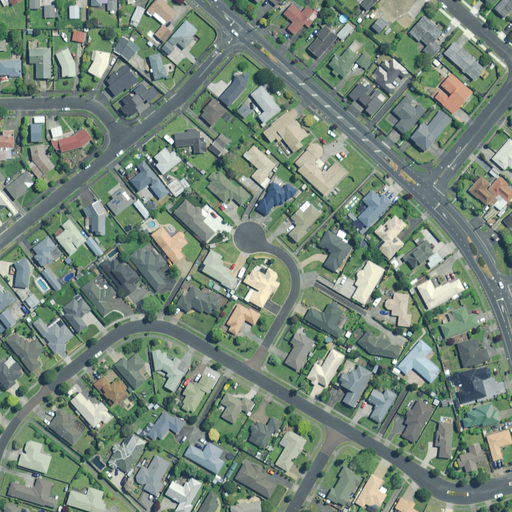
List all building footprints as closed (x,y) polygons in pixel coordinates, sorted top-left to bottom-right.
[(29,0),(30,9),(40,9),(40,0),(29,0)] [(166,0),(156,0),(146,12),(151,16),(152,15),(164,24),(166,21),(168,23),(176,13),(166,4),(167,3),(165,1),(166,0)] [(366,0),(361,5),(368,11),(377,0),(366,0)] [(385,0),(380,6),(381,7),(379,10),(388,18),(390,15),(406,29),(416,19),(409,13),(411,12),(397,0),(385,0)] [(486,4),(481,0),(479,0),(474,7),(480,12),(486,4)] [(511,0),(510,1),(508,0),(502,0),(494,9),(505,18),(511,10),(511,19),(511,20),(511,0)] [(111,10),(110,13),(114,14),(114,11),(117,11),(117,2),(108,1),(108,10),(111,10)] [(291,6),(284,13),(284,14),(293,23),(288,29),(295,35),(304,24),(308,28),(323,11),(319,7),(316,10),(310,4),(302,14),(292,5),(291,6)] [(55,6),(44,6),(45,18),(55,18),(55,6)] [(79,6),(70,6),(70,18),(79,19),(79,6)] [(138,6),(131,22),(134,24),(133,26),(136,28),(145,10),(138,6)] [(444,30),(427,15),(410,34),(419,42),(421,40),(428,46),(423,51),(431,58),(441,48),(434,41),(444,30)] [(388,24),(380,17),(372,27),(379,33),(388,24)] [(197,31),(186,21),(162,49),(169,55),(175,48),(174,47),(178,43),(185,50),(194,39),(192,37),(197,31)] [(349,33),(351,34),(353,31),(352,30),(353,28),(347,23),(337,35),(343,40),(349,33)] [(172,33),(163,25),(159,30),(155,27),(147,35),(154,41),(157,37),(163,42),(172,33)] [(337,38),(325,27),(317,36),(319,38),(309,49),(319,59),(337,38)] [(85,32),(74,30),(72,41),(83,42),(85,32)] [(139,47),(123,37),(113,51),(129,61),(139,47)] [(461,49),(454,43),(444,54),(474,81),(485,68),(462,48),(461,49)] [(359,57),(348,48),(338,61),(334,58),(328,65),(334,70),(332,72),(337,76),(339,74),(344,78),(350,71),(348,69),(359,57)] [(51,78),(50,49),(30,50),(30,64),(36,63),(37,79),(51,78)] [(62,67),(63,77),(75,76),(74,61),(68,49),(57,54),(62,67)] [(110,54),(96,51),(94,61),(88,72),(100,78),(108,64),(110,54)] [(371,58),(365,53),(357,62),(367,71),(372,65),(368,61),(371,58)] [(163,68),(159,55),(149,58),(155,80),(167,77),(164,68),(163,68)] [(0,76),(1,77),(1,84),(9,84),(9,77),(22,77),(22,61),(0,60),(0,76)] [(115,64),(110,73),(117,77),(118,76),(122,78),(126,70),(115,64)] [(452,74),(440,88),(443,91),(445,89),(451,95),(448,98),(440,91),(435,98),(453,114),(473,93),(452,74)] [(244,89),(248,76),(238,75),(234,82),(220,99),(229,107),(242,92),(244,89)] [(122,79),(117,91),(125,94),(135,105),(145,96),(144,95),(143,93),(141,91),(140,90),(139,88),(137,87),(136,86),(134,85),(133,84),(131,83),(129,82),(127,81),(125,80),(124,80),(122,79)] [(393,105),(390,103),(398,93),(390,87),(387,92),(373,80),(360,94),(382,112),(383,111),(386,113),(393,105)] [(415,83),(410,89),(414,92),(419,87),(415,83)] [(281,110),(262,86),(251,94),(265,112),(258,117),(264,124),(281,110)] [(413,100),(407,95),(393,112),(402,120),(395,127),(404,136),(426,112),(419,105),(415,110),(409,104),(413,100)] [(226,111),(214,99),(204,110),(205,112),(201,116),(212,126),(226,111)] [(252,111),(244,104),(237,111),(245,118),(252,111)] [(298,114),(293,109),(288,113),(287,112),(263,133),(271,143),(276,139),(279,142),(282,139),(294,153),(303,146),(300,142),(308,135),(293,118),(298,114)] [(452,119),(441,110),(427,127),(423,124),(411,139),(416,143),(415,144),(426,152),(452,119)] [(42,125),(31,125),(32,142),(42,142),(42,125)] [(63,136),(61,127),(51,129),(53,138),(63,136)] [(195,153),(207,152),(205,143),(200,143),(199,133),(194,130),(187,131),(187,132),(175,134),(176,147),(194,145),(195,153)] [(14,131),(3,131),(3,136),(0,136),(0,160),(11,160),(11,149),(14,149),(14,131)] [(81,148),(91,140),(87,133),(53,142),(55,150),(61,151),(61,153),(81,148)] [(167,133),(163,136),(171,145),(175,141),(167,133)] [(216,141),(224,148),(231,141),(222,133),(216,141)] [(511,141),(510,139),(492,159),(504,170),(508,166),(511,169),(511,141)] [(45,155),(44,145),(30,147),(33,160),(36,164),(31,169),(39,179),(55,167),(45,155)] [(336,162),(324,175),(319,170),(325,164),(319,158),(322,155),(322,154),(322,153),(322,152),(322,151),(322,149),(321,148),(321,147),(320,147),(319,146),(318,145),(317,145),(315,145),(314,145),(313,145),(312,146),(299,159),(301,160),(297,165),(300,168),(298,171),(325,196),(347,172),(336,162)] [(275,165),(254,146),(244,156),(258,169),(251,176),(264,188),(271,181),(266,176),(275,165)] [(171,154),(166,148),(154,157),(159,163),(156,165),(163,175),(181,161),(174,151),(171,154)] [(150,183),(152,185),(159,180),(144,161),(137,166),(142,172),(131,181),(139,192),(150,183)] [(493,168),(489,172),(496,178),(500,174),(493,168)] [(219,171),(217,174),(214,172),(208,178),(212,182),(208,187),(225,203),(231,196),(241,206),(251,196),(241,186),(238,189),(219,171)] [(35,182),(27,172),(6,189),(16,200),(26,192),(25,191),(35,182)] [(509,184),(499,177),(496,181),(492,178),(488,183),(481,177),(469,191),(487,206),(489,204),(492,208),(494,205),(501,211),(511,197),(511,190),(507,186),(509,184)] [(190,186),(184,179),(179,182),(177,179),(167,186),(176,197),(190,186)] [(275,204),(277,205),(279,202),(282,204),(286,199),(288,200),(291,196),(293,197),(297,191),(287,184),(284,190),(273,182),(268,190),(270,191),(257,209),(266,216),(275,204)] [(308,187),(303,182),(299,187),(304,191),(308,187)] [(134,202),(123,188),(112,196),(114,199),(106,205),(116,217),(134,202)] [(379,198),(372,191),(363,200),(369,207),(358,218),(368,227),(393,202),(384,193),(379,198)] [(151,215),(139,200),(134,204),(146,219),(151,215)] [(206,244),(221,228),(200,208),(194,207),(187,200),(174,213),(206,244)] [(105,215),(98,201),(83,209),(87,217),(90,216),(92,218),(92,232),(96,232),(96,235),(105,235),(105,215)] [(307,201),(291,218),(296,222),(295,224),(297,226),(289,235),(297,243),(307,232),(305,231),(321,214),(307,201)] [(511,213),(503,222),(511,232),(511,213)] [(407,226),(396,215),(391,220),(390,219),(383,226),(382,225),(375,232),(385,242),(379,249),(390,260),(404,244),(396,237),(407,226)] [(86,241),(70,220),(62,225),(66,230),(56,238),(70,256),(77,251),(76,249),(86,241)] [(151,235),(143,224),(140,226),(148,237),(151,235)] [(369,230),(365,226),(359,232),(363,236),(369,230)] [(162,227),(152,236),(174,264),(184,257),(179,250),(187,244),(183,238),(184,238),(184,237),(184,236),(184,235),(183,234),(183,233),(182,233),(181,232),(180,232),(179,232),(179,233),(171,238),(162,227)] [(324,266),(335,272),(351,245),(328,230),(319,245),(325,249),(326,247),(329,249),(328,251),(332,254),(324,266)] [(57,247),(48,237),(33,249),(38,255),(34,257),(42,267),(47,263),(48,265),(54,260),(49,253),(57,247)] [(100,242),(96,237),(93,239),(92,238),(83,245),(88,250),(91,248),(97,256),(103,252),(97,245),(100,242)] [(426,240),(403,258),(406,262),(408,261),(414,270),(434,255),(429,248),(431,247),(426,240)] [(125,268),(118,258),(121,255),(116,248),(112,251),(105,257),(107,260),(101,265),(126,297),(136,289),(132,284),(140,278),(129,265),(125,268)] [(145,255),(141,249),(130,257),(157,293),(166,286),(156,272),(167,263),(160,254),(156,257),(151,250),(145,255)] [(222,257),(211,250),(203,264),(206,265),(202,271),(222,282),(221,284),(235,291),(241,281),(229,274),(231,271),(218,264),(222,257)] [(27,258),(15,263),(17,270),(16,287),(29,288),(31,267),(27,258)] [(363,272),(362,272),(361,272),(360,272),(360,273),(359,273),(359,274),(358,275),(358,276),(358,277),(358,278),(359,279),(355,285),(359,287),(352,298),(364,305),(384,270),(369,261),(363,272)] [(62,287),(47,268),(42,273),(57,292),(62,287)] [(244,282),(256,289),(254,291),(251,289),(244,300),(249,303),(250,301),(262,308),(274,289),(276,290),(280,284),(275,281),(279,275),(269,269),(265,276),(258,272),(258,273),(252,270),(249,276),(248,275),(244,282)] [(465,290),(459,279),(450,284),(449,282),(436,290),(430,280),(417,287),(429,309),(452,297),(454,300),(458,298),(456,294),(465,290)] [(101,291),(92,280),(81,289),(104,317),(113,310),(106,302),(117,294),(112,287),(106,291),(104,288),(101,291)] [(217,301),(193,287),(187,297),(183,295),(177,306),(189,313),(192,307),(203,313),(204,311),(210,314),(212,310),(213,310),(214,310),(215,310),(216,310),(217,310),(218,309),(219,308),(219,307),(219,306),(219,305),(219,304),(219,303),(218,303),(218,302),(217,301)] [(26,296),(21,290),(18,293),(23,299),(26,296)] [(3,295),(0,291),(0,312),(14,301),(7,292),(3,295)] [(40,302),(33,293),(25,300),(32,308),(40,302)] [(386,302),(385,307),(387,309),(392,310),(392,315),(399,316),(398,326),(410,327),(411,315),(407,314),(409,295),(394,294),(394,300),(388,300),(386,302)] [(53,299),(49,302),(55,308),(58,306),(53,299)] [(78,304),(75,300),(64,309),(68,314),(65,316),(80,335),(88,328),(81,319),(91,311),(83,300),(78,304)] [(344,331),(342,330),(350,316),(336,308),(337,306),(331,302),(323,315),(311,308),(305,319),(339,339),(344,331)] [(249,311),(239,305),(227,324),(231,327),(229,331),(236,335),(245,320),(254,325),(260,315),(250,309),(249,311)] [(469,316),(465,306),(452,312),(456,320),(441,326),(446,339),(478,326),(474,315),(469,316)] [(11,313),(8,309),(0,315),(0,318),(8,328),(16,322),(9,315),(11,313)] [(27,318),(26,317),(24,319),(28,324),(33,320),(29,316),(27,318)] [(63,345),(74,337),(64,325),(60,328),(57,323),(49,329),(40,318),(33,324),(49,344),(48,345),(55,354),(65,347),(63,345)] [(349,339),(352,333),(348,330),(344,336),(349,339)] [(315,342),(297,332),(291,343),(295,346),(285,363),(298,371),(315,342)] [(398,359),(400,347),(381,344),(367,332),(357,343),(370,354),(398,359)] [(20,339),(16,334),(7,342),(32,373),(41,366),(35,358),(45,350),(37,339),(29,346),(22,337),(20,339)] [(479,351),(476,339),(457,344),(463,368),(490,361),(486,349),(479,351)] [(432,350),(421,341),(398,367),(407,375),(413,368),(431,383),(437,376),(435,374),(440,369),(426,357),(432,350)] [(315,364),(307,378),(312,381),(311,383),(316,386),(318,382),(327,387),(345,357),(332,349),(322,368),(315,364)] [(161,354),(159,351),(152,352),(155,370),(162,370),(168,373),(167,376),(169,378),(164,387),(174,392),(184,374),(176,369),(181,361),(174,357),(171,361),(167,359),(166,353),(161,354)] [(145,365),(136,355),(127,362),(124,358),(115,366),(136,390),(146,381),(137,371),(145,365)] [(2,365),(0,362),(0,380),(8,391),(17,384),(14,381),(23,375),(19,371),(22,369),(16,362),(8,368),(4,363),(2,365)] [(343,372),(339,381),(342,383),(341,386),(349,390),(343,402),(354,407),(372,373),(359,366),(356,372),(352,370),(349,375),(343,372)] [(402,373),(395,368),(392,372),(399,377),(402,373)] [(492,378),(489,368),(463,374),(468,391),(465,391),(468,402),(486,397),(482,380),(492,378)] [(188,396),(181,407),(189,412),(190,409),(194,412),(205,392),(208,394),(215,381),(203,374),(197,385),(190,382),(183,394),(188,396)] [(127,389),(120,380),(115,384),(114,383),(111,385),(104,377),(94,385),(103,396),(107,400),(112,406),(127,394),(124,391),(127,389)] [(396,395),(386,390),(383,395),(374,390),(368,401),(377,406),(370,418),(380,424),(396,395)] [(87,401),(80,393),(69,403),(92,429),(102,420),(105,423),(111,417),(106,412),(108,410),(102,403),(100,405),(99,405),(98,405),(97,405),(97,404),(96,404),(95,404),(94,404),(93,404),(89,400),(87,401)] [(241,401),(227,393),(221,404),(227,407),(222,417),(234,424),(242,410),(249,413),(254,403),(243,398),(241,401)] [(433,409),(418,400),(412,412),(405,408),(402,415),(407,418),(405,423),(409,425),(402,437),(414,443),(433,409)] [(455,409),(465,406),(463,401),(458,402),(457,400),(453,401),(455,409)] [(494,411),(492,404),(475,408),(476,410),(467,413),(469,418),(463,420),(465,428),(482,424),(483,427),(500,422),(497,410),(494,411)] [(71,417),(62,410),(61,410),(60,410),(59,411),(58,412),(57,413),(57,414),(56,415),(56,416),(56,417),(49,427),(74,446),(83,434),(73,427),(75,424),(73,423),(76,419),(72,416),(71,417)] [(184,425),(164,411),(147,435),(155,440),(157,436),(162,440),(169,428),(178,434),(184,425)] [(258,426),(257,426),(256,425),(255,425),(254,425),(253,426),(252,426),(251,427),(251,428),(251,429),(251,430),(251,431),(251,432),(252,432),(252,433),(253,433),(253,434),(249,441),(264,449),(274,431),(277,433),(283,423),(273,417),(267,427),(259,423),(258,426)] [(453,424),(438,423),(436,447),(440,447),(440,458),(451,459),(453,424)] [(293,463),(291,461),(292,459),(293,460),(294,458),(295,459),(306,441),(287,430),(282,439),(289,443),(275,465),(287,472),(293,463)] [(511,443),(511,442),(509,431),(487,437),(493,461),(503,459),(500,447),(511,443)] [(117,467),(127,473),(145,443),(132,435),(125,447),(120,444),(119,444),(118,444),(117,444),(116,444),(115,445),(114,446),(113,447),(113,448),(113,449),(112,450),(112,451),(113,451),(113,452),(114,453),(114,454),(109,462),(109,463),(109,464),(110,465),(110,466),(111,467),(112,467),(113,468),(114,468),(115,468),(116,468),(116,467),(117,467)] [(42,445),(31,441),(30,442),(29,442),(29,443),(28,443),(27,444),(27,445),(27,446),(26,447),(26,448),(26,449),(26,450),(27,451),(27,452),(27,455),(22,453),(18,465),(46,474),(52,457),(40,453),(42,445)] [(223,451),(208,443),(203,453),(191,445),(185,456),(217,474),(224,462),(219,459),(223,451)] [(484,461),(480,444),(469,448),(470,453),(456,457),(460,468),(465,466),(467,473),(477,470),(475,464),(484,461)] [(147,484),(144,489),(157,496),(164,484),(160,482),(170,463),(156,455),(148,469),(142,466),(136,478),(138,479),(138,480),(138,481),(138,482),(139,482),(139,483),(140,483),(140,484),(141,484),(142,484),(143,484),(144,484),(145,484),(145,483),(147,484)] [(245,463),(235,479),(270,499),(277,486),(266,480),(268,476),(263,473),(263,472),(263,471),(262,471),(262,470),(262,469),(261,469),(260,468),(259,468),(258,467),(257,467),(256,467),(256,468),(255,468),(254,468),(245,463)] [(365,479),(344,467),(339,476),(341,477),(335,489),(333,488),(327,498),(337,504),(338,502),(345,506),(352,492),(356,494),(365,479)] [(385,494),(387,490),(382,487),(379,491),(378,490),(383,481),(372,475),(356,503),(363,508),(365,504),(372,508),(374,504),(379,508),(387,495),(385,494)] [(52,483),(38,479),(34,490),(12,483),(8,495),(55,508),(57,500),(48,497),(52,483)] [(202,484),(192,479),(189,485),(187,484),(184,488),(173,482),(166,495),(180,503),(174,511),(189,511),(193,506),(190,505),(202,484)] [(104,493),(89,488),(87,496),(71,491),(67,505),(90,511),(103,511),(107,503),(102,501),(104,493)] [(215,511),(219,505),(215,502),(218,497),(210,492),(198,511),(215,511)] [(414,505),(401,498),(396,509),(400,511),(398,511),(417,511),(412,509),(414,505)] [(249,504),(248,502),(236,505),(236,507),(231,508),(232,511),(263,511),(260,501),(249,504)]
